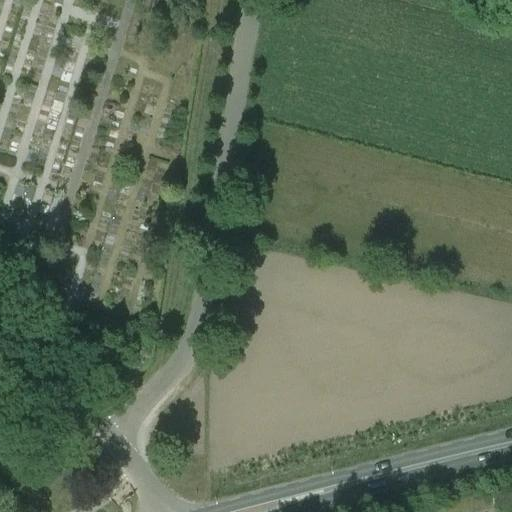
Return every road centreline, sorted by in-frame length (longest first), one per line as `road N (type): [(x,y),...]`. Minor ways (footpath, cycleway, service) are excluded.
road 1 (unclassified): [(104,428),(162,380),(184,332),(245,0)]
road 2 (primary): [(258,511),(511,444)]
road 3 (unclassified): [(104,428),(0,302)]
